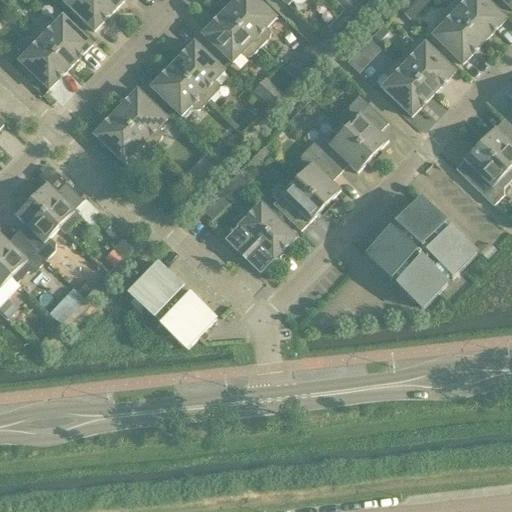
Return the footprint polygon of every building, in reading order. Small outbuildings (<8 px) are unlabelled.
[(116,12),(103,0),(70,0),(65,5),(95,34),(116,12)] [(103,0),(116,12),(127,0),(103,0)] [(238,0),(224,15),(260,49),(269,39),(270,36),(268,29),(276,20),(255,0),(238,0)] [(344,12),(354,21),(363,12),(351,0),(339,0),(336,3),(345,12),(344,12)] [(449,9),(485,44),(506,21),(484,0),(469,0),(468,2),(467,1),(465,0),(457,0),(458,0),(449,9)] [(511,0),(500,0),(511,11),(511,0)] [(409,22),(418,14),(406,2),(398,11),(409,22)] [(485,44),(449,9),(440,19),(440,20),(439,22),(440,23),(440,24),(443,28),(434,37),(463,66),(485,44)] [(354,21),(344,12),(328,29),(337,38),(354,21)] [(260,49),(224,15),(203,36),(233,65),(241,57),(248,59),(252,58),(260,49)] [(35,36),(71,70),(93,47),(63,19),(54,28),(53,27),(52,26),(50,25),(48,25),(47,25),(45,25),(44,26),(35,36)] [(71,70),(35,36),(27,44),(26,45),(26,46),(26,47),(26,50),(26,51),(27,52),(29,54),(20,63),(50,92),(71,70)] [(195,45),(173,68),(208,102),(218,92),(219,89),(216,82),(225,73),(195,45)] [(426,45),(405,67),(404,68),(434,96),(456,74),(426,45)] [(318,56),(320,55),(319,54),(311,46),(285,74),(295,83),(319,58),(320,58),(318,56)] [(404,68),(405,67),(399,61),(389,72),(389,73),(388,74),(389,75),(389,78),(390,79),(392,81),(383,90),(412,119),(434,96),(404,68)] [(208,102),(173,68),(152,90),(181,118),(190,109),(197,112),(200,111),(208,102)] [(266,80),(253,93),(270,109),(283,96),(266,80)] [(116,116),(145,144),(146,144),(152,150),(161,140),(162,137),(159,130),(168,121),(138,92),(116,116)] [(355,121),(345,132),(373,159),(389,143),(380,134),(389,126),(360,98),(349,109),(350,116),(355,121)] [(145,144),(116,116),(95,137),(124,166),(145,144)] [(511,129),(504,122),(480,146),(511,177),(511,129)] [(322,137),(312,147),(341,175),(349,167),(358,175),(373,159),(345,132),(335,142),(329,137),(322,137)] [(220,144),(213,152),(218,157),(225,150),(220,144)] [(511,181),(511,177),(480,146),(465,163),(456,172),(494,208),(504,197),(504,190),(511,181)] [(341,175),(312,147),(302,158),(302,165),(308,171),(298,181),(326,208),(341,192),(332,184),(341,175)] [(192,189),(200,181),(191,172),(183,180),(192,189)] [(326,208),(298,181),(288,191),(283,187),(279,186),(275,187),(272,190),(272,194),(273,198),(278,203),(274,207),(293,225),(302,233),(310,225),(326,208)] [(48,186),(31,203),(59,230),(60,230),(65,235),(81,219),(75,212),(84,203),(65,185),(56,195),(48,186)] [(170,204),(158,193),(150,203),(162,213),(170,204)] [(79,210),(89,221),(98,212),(88,201),(79,210)] [(392,232),(368,257),(393,281),(395,279),(400,284),(398,286),(423,311),(447,286),(445,283),(450,278),(453,280),(477,255),(452,231),(450,233),(444,228),(446,226),(421,201),(397,226),(400,229),(394,234),(392,232)] [(59,230),(31,203),(16,218),(25,227),(16,236),(45,264),(56,253),(56,245),(50,240),(59,230)] [(240,230),(228,243),(260,274),(273,261),(274,262),(296,239),(262,206),(239,229),(240,230)] [(45,264),(16,236),(9,244),(0,235),(0,268),(11,280),(12,279),(18,285),(28,274),(36,274),(45,264)] [(114,269),(123,259),(116,252),(106,261),(114,269)] [(170,338),(173,337),(188,351),(217,321),(158,264),(129,295),(143,309),(143,312),(142,313),(142,315),(142,318),(142,321),(143,322),(144,325),(145,328),(147,331),(149,333),(151,335),(153,336),(155,337),(158,338),(161,339),(164,339),(167,339),(170,338)] [(0,291),(11,280),(0,268),(0,291)] [(84,300),(93,290),(87,284),(78,293),(84,300)] [(83,301),(72,290),(63,299),(75,311),(84,301),(83,301)] [(16,314),(6,304),(0,310),(0,312),(9,321),(16,314)]
